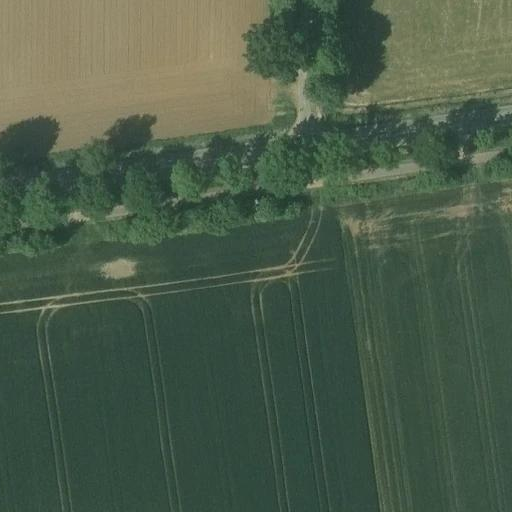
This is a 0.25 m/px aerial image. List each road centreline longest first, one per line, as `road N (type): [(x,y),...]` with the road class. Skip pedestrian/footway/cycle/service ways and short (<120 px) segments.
road 1 (tertiary): [(0,191),(309,147)]
road 2 (tertiary): [(309,147),(511,120)]
road 3 (unclassified): [(309,0),(309,147)]
